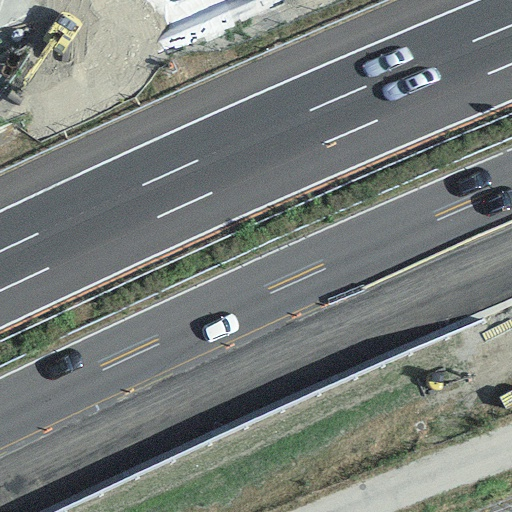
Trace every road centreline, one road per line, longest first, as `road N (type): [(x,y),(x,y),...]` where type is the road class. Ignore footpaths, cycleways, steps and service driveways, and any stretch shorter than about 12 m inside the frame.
road 1 (motorway): [(0,440),(511,209)]
road 2 (motorway): [(511,42),(0,269)]
road 3 (track): [(511,444),(342,511)]
